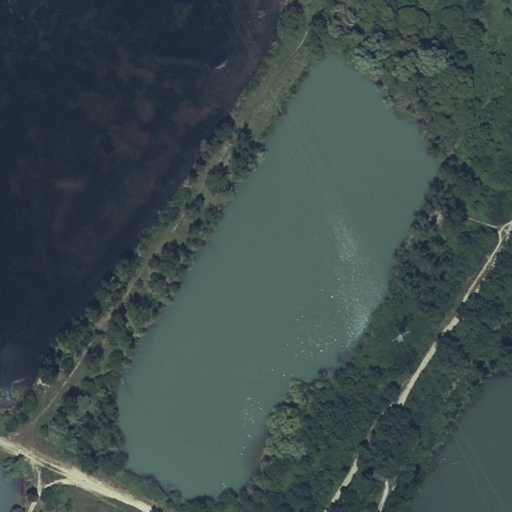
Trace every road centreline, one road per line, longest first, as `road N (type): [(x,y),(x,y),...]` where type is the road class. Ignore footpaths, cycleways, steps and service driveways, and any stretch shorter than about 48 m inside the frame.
road 1 (track): [(328,511),(511,227)]
road 2 (track): [(0,441),(166,511)]
